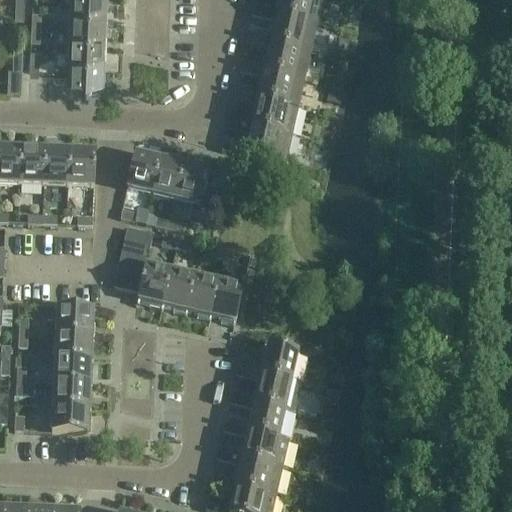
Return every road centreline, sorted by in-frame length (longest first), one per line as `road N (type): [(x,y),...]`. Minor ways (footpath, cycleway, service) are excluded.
road 1 (unknown): [(413,0),(390,511)]
road 2 (residential): [(105,478),(183,487),(210,342)]
road 3 (residential): [(125,121),(200,123),(230,0)]
road 4 (residential): [(93,272),(125,121)]
road 5 (residential): [(0,116),(125,121)]
